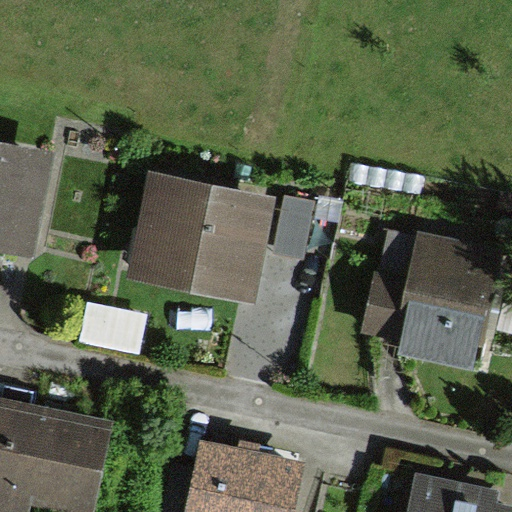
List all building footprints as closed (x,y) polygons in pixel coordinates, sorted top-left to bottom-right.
[(24,170),(0,165),(0,255),(9,257),(24,170)] [(245,213),(141,195),(125,284),(229,302),(245,213)] [(266,259),(292,263),(301,214),(275,210),(266,259)] [(482,260),(386,243),(368,342),(464,359),(482,260)] [(145,348),(152,312),(98,301),(91,337),(145,348)] [(75,511),(88,438),(0,423),(0,511),(75,511)] [(275,511),(286,459),(213,445),(199,511),(275,511)] [(471,511),(403,495),(399,511),(471,511)]
